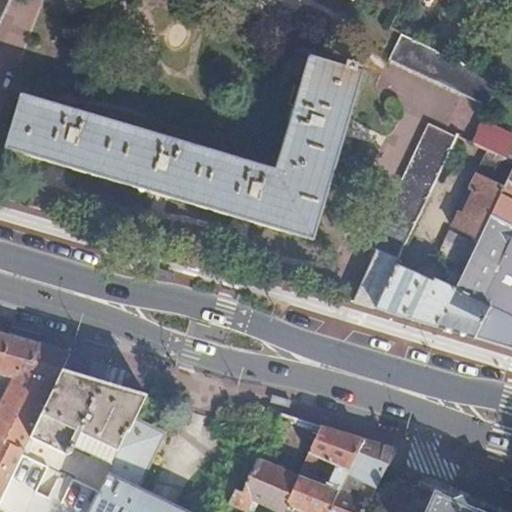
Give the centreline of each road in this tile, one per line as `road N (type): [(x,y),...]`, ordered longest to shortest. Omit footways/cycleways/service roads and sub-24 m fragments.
road 1 (primary): [(0,297),(511,445)]
road 2 (primary): [(511,394),(0,247)]
